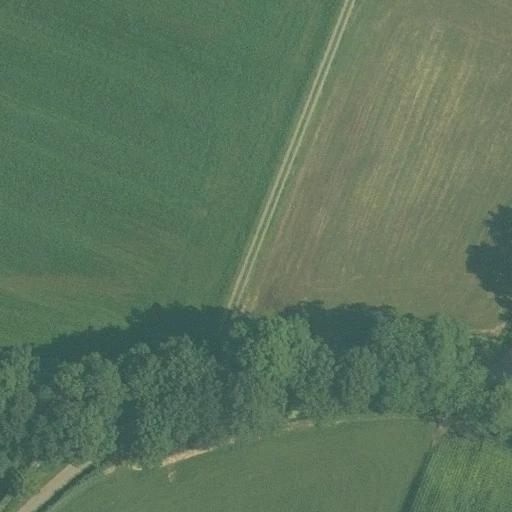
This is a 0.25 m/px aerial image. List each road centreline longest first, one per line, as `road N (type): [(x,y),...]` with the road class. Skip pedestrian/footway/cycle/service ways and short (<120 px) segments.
road 1 (unclassified): [(197,397),(351,0)]
road 2 (unclassified): [(511,382),(375,373),(197,397)]
